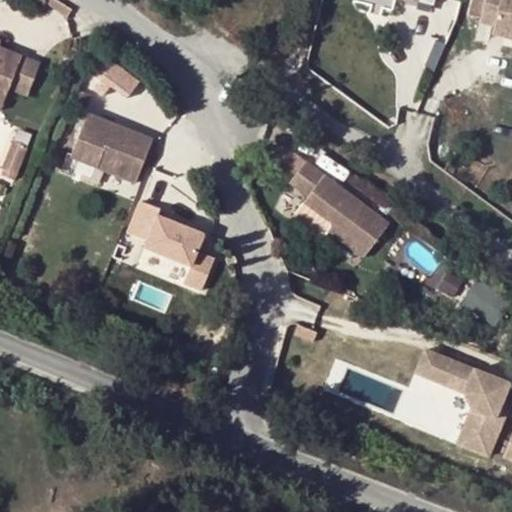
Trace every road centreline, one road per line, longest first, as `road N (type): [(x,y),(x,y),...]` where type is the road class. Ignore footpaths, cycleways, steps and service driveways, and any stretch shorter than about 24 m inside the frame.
road 1 (residential): [(221,435),(262,318),(257,262),(184,61),(93,0)]
road 2 (tertiary): [(0,345),(221,435)]
road 3 (tertiary): [(221,435),(411,511)]
